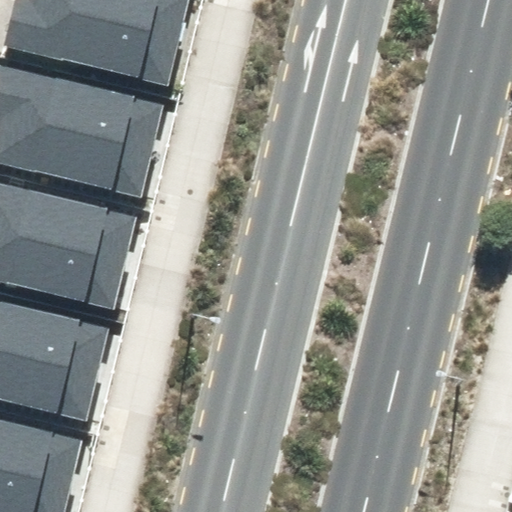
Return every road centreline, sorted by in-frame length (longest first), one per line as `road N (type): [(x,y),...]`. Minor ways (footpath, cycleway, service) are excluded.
road 1 (secondary): [(510,0),(387,511)]
road 2 (secondary): [(218,511),(335,0)]
